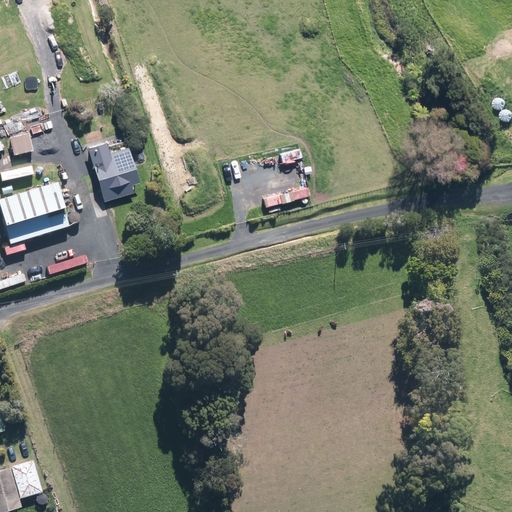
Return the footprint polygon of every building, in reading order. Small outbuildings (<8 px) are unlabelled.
[(103,200),(133,191),(131,183),(138,181),(127,145),(108,152),(104,141),(86,146),(103,200)] [(31,166),(0,172),(0,181),(0,183),(33,176),(31,166)] [(54,183),(0,199),(0,217),(8,245),(67,226),(54,183)] [(0,280),(0,290),(25,282),(22,273),(0,280)] [(32,461),(10,467),(19,499),(41,492),(32,461)] [(8,468),(0,470),(0,511),(3,511),(20,508),(8,468)]
